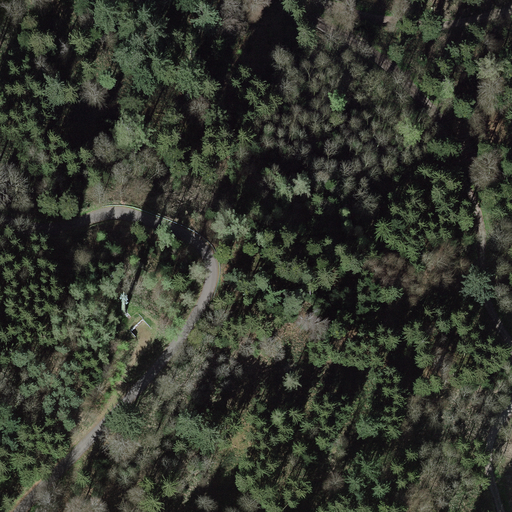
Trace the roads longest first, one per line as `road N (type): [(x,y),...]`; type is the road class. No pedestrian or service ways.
road 1 (unclassified): [(0,220),(47,231),(99,215),(132,216),(200,244),(213,273),(175,345),(20,511)]
road 2 (track): [(511,350),(482,279),(479,214),(423,104),(381,60),(308,19),(292,0)]
road 3 (track): [(511,14),(399,24),(321,0)]
